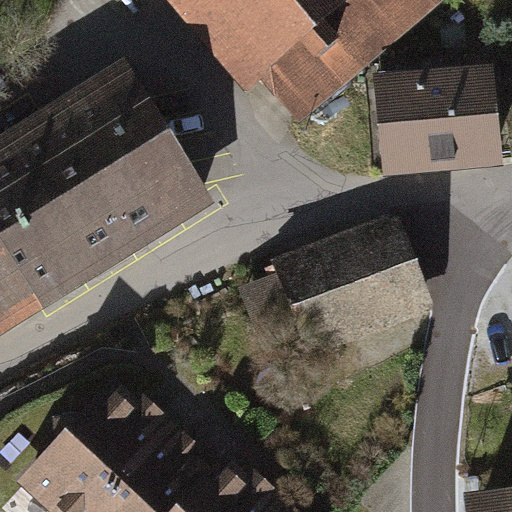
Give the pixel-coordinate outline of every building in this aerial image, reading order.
[(434,0),(206,0),(302,112),(434,0)] [(127,77),(67,115),(141,233),(172,213),(202,195),(196,186),(182,164),(169,143),(155,121),(142,100),(127,77)] [(487,78),(381,87),(388,164),(493,155),(487,78)] [(67,115),(0,156),(0,241),(35,299),(81,270),(127,242),(141,233),(67,115)] [(404,236),(288,277),(300,311),(284,317),(292,339),(424,291),(404,236)] [(0,320),(35,299),(0,241),(0,320)] [(66,511),(92,511),(172,425),(160,415),(151,425),(112,389),(84,420),(56,421),(59,447),(30,478),(66,511)] [(172,425),(92,511),(181,511),(211,481),(174,447),(184,436),(172,425)] [(272,511),(283,501),(273,491),(263,502),(224,466),(211,481),(181,511),(272,511)] [(511,511),(511,500),(481,504),(481,511),(511,511)] [(283,501),(272,511),(294,511),(295,511),(283,501)]
